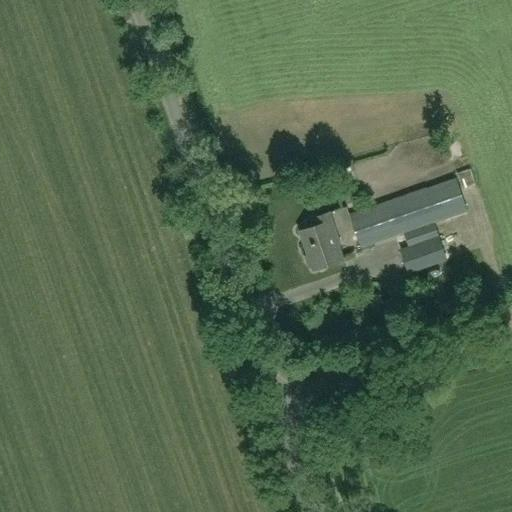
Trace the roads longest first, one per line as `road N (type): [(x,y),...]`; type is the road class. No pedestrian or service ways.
road 1 (unclassified): [(275,397),(135,0)]
road 2 (unclassified): [(275,397),(511,339)]
road 3 (unclassified): [(314,511),(275,397)]
